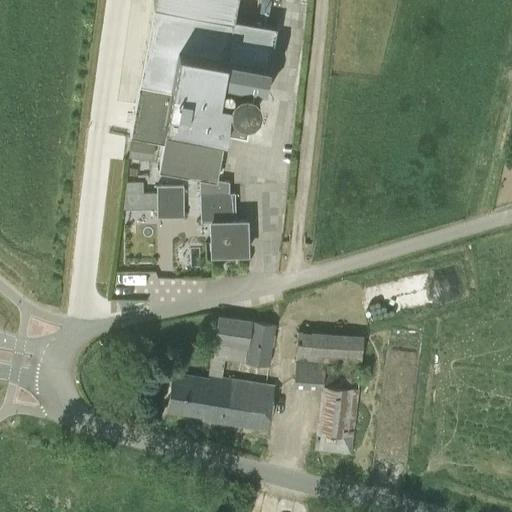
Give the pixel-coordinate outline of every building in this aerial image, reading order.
[(152,0),(128,136),(163,143),(158,169),(199,177),(200,221),(210,221),(211,253),(246,252),(245,220),(235,220),(234,193),(228,193),(228,180),(216,178),(224,133),(241,136),(244,117),(245,117),(246,117),(247,117),(248,117),(249,117),(250,116),(251,115),(252,115),(253,114),(254,113),(255,112),(256,112),(256,111),(257,110),(257,109),(258,108),(258,107),(258,106),(258,105),(259,104),(259,103),(259,102),(259,101),(258,100),(258,99),(258,98),(258,97),(257,96),(257,95),(256,94),(256,93),(255,92),(254,92),(254,91),(253,91),(252,90),(251,89),(250,89),(249,88),(248,88),(247,88),(246,87),(245,87),(244,87),(243,87),(242,87),(241,87),(240,88),(239,88),(238,88),(237,89),(236,89),(235,90),(234,90),(234,91),(233,91),(233,92),(232,92),(232,93),(231,93),(231,94),(230,95),(230,96),(229,97),(229,98),(229,99),(229,100),(228,101),(228,102),(228,104),(229,105),(229,106),(218,104),(219,98),(223,78),(265,86),(276,26),(234,18),(236,0),(152,0)] [(130,140),(128,156),(152,159),(153,144),(130,140)] [(183,216),(182,185),(156,186),(156,217),(183,216)] [(438,270),(369,291),(376,317),(446,296),(438,270)] [(173,372),(167,411),(202,416),(201,420),(266,431),(274,385),(221,376),(224,359),(269,366),(275,325),(217,314),(214,342),(208,375),(208,377),(173,372)] [(360,364),(363,334),(298,329),(295,357),(360,364)] [(295,365),(293,387),(320,390),(321,385),(348,388),(349,376),(322,374),(322,368),(295,365)] [(351,436),(316,432),(314,450),(350,453),(351,436)]
